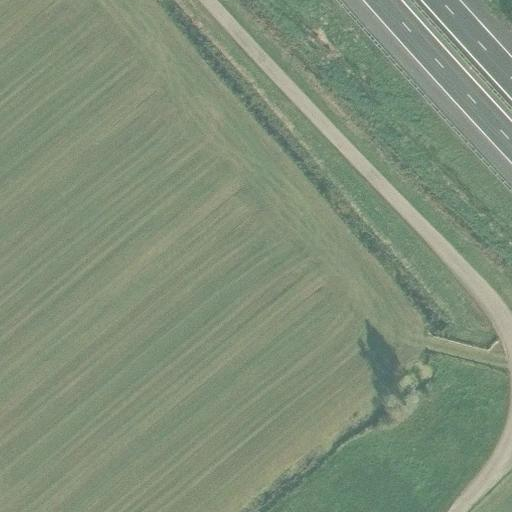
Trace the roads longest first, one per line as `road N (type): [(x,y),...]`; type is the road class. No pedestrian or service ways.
road 1 (unclassified): [(511,347),(486,302),(200,0)]
road 2 (motorway): [(377,0),(511,146)]
